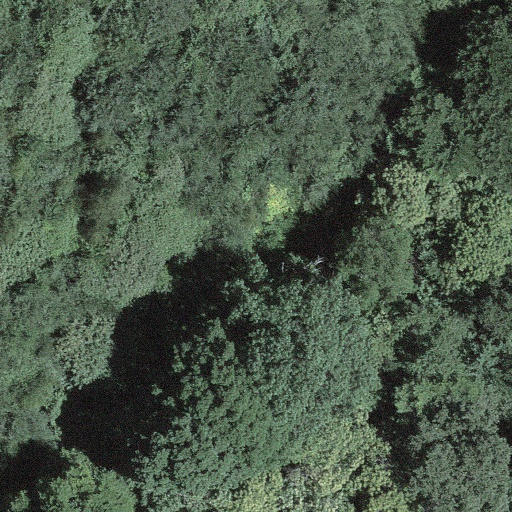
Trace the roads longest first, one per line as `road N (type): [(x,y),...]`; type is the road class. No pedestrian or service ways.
road 1 (track): [(75,511),(501,0)]
road 2 (track): [(85,0),(64,244),(6,511)]
